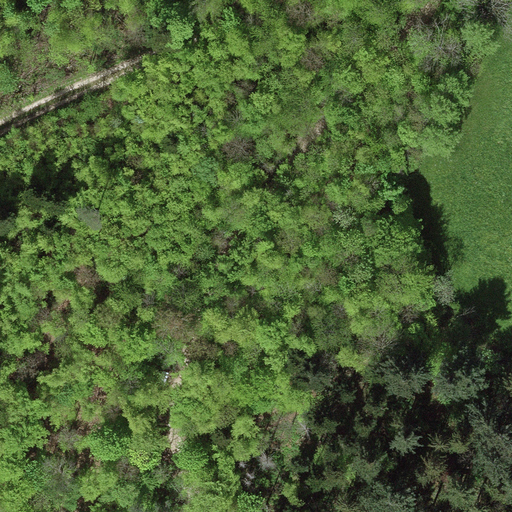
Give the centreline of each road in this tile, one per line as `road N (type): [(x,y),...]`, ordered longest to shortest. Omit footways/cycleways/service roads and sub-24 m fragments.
road 1 (track): [(207,511),(180,469),(179,447),(190,357),(207,308),(252,217),(413,0)]
road 2 (track): [(252,0),(143,70),(0,132)]
